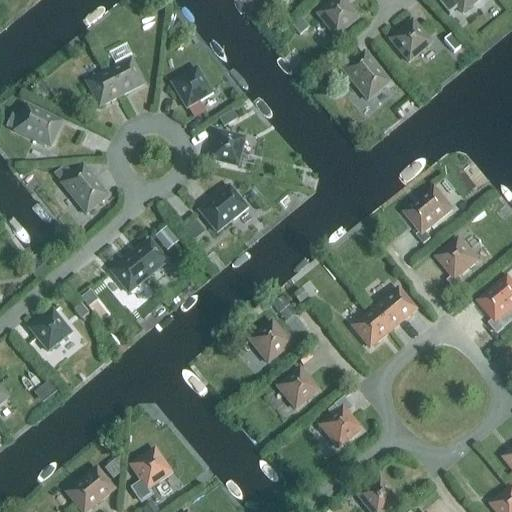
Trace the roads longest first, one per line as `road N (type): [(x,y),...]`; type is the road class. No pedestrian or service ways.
road 1 (residential): [(0,332),(118,229),(144,189)]
road 2 (residential): [(144,189),(173,182),(183,165),(181,145),(168,130),(136,129),(121,145),(120,167),(134,185)]
road 3 (residential): [(304,511),(401,437)]
